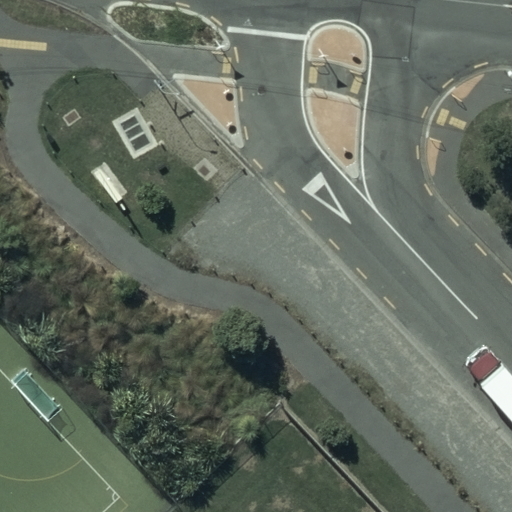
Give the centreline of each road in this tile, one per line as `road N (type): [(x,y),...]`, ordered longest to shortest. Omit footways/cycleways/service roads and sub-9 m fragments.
road 1 (residential): [(449,290),(360,230),(283,151),(266,97),(268,0)]
road 2 (residential): [(411,0),(395,151),(417,231),(449,290)]
